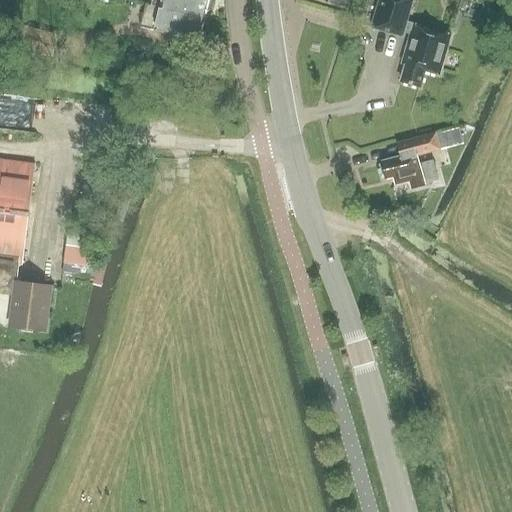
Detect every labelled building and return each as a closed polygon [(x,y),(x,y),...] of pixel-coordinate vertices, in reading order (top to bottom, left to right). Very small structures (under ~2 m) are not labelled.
[(160,8),(206,18),(207,12),(211,10),(213,2),(211,0),(152,0),(151,6),(160,8)] [(404,32),(406,23),(412,0),(379,0),(372,28),(402,37),(404,32)] [(158,17),(144,14),(141,27),(155,30),(155,31),(200,41),(201,39),(205,38),(207,29),(204,26),(206,18),(160,8),(158,17)] [(406,23),(404,32),(411,34),(403,64),(406,65),(401,81),(420,87),(425,71),(439,75),(451,35),(414,24),(414,25),(406,23)] [(52,59),(58,36),(21,25),(15,48),(52,59)] [(414,139),(418,153),(382,162),(387,179),(394,177),(396,185),(410,182),(411,189),(425,185),(423,179),(436,175),(433,161),(419,165),(417,157),(441,150),(437,134),(414,139)] [(0,294),(14,296),(10,326),(45,331),(51,287),(16,283),(19,264),(22,264),(35,165),(0,160),(0,294)] [(86,170),(83,193),(112,197),(115,197),(116,186),(98,184),(100,164),(87,162),(86,170)] [(126,186),(129,169),(108,165),(105,182),(126,186)] [(401,225),(404,215),(390,211),(387,222),(401,225)] [(63,275),(94,279),(98,250),(66,246),(63,275)]
